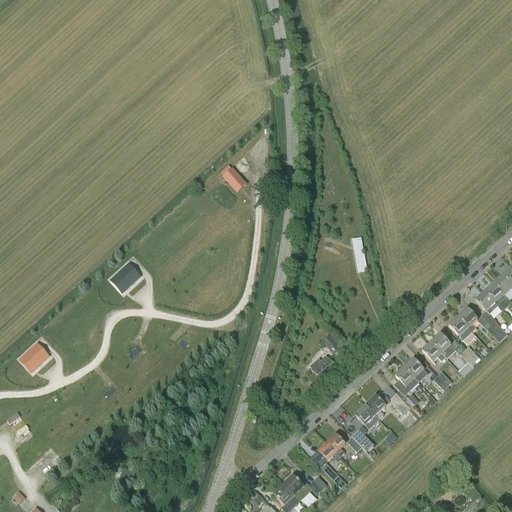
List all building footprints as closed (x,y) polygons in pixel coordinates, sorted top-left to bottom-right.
[(232,172),(224,179),(234,191),(243,184),(232,172)] [(359,275),(367,274),(361,240),(352,241),(354,247),(352,248),(356,268),(357,268),(359,275)] [(129,267),(113,281),(120,288),(122,286),(126,291),(140,279),(129,267)] [(511,271),(510,270),(502,278),(511,288),(511,271)] [(511,289),(511,288),(502,278),(493,286),(503,297),(511,289)] [(493,286),(484,294),(498,309),(507,301),(503,297),(493,286)] [(498,309),(484,294),(475,303),(489,317),(498,309)] [(458,319),(472,334),(476,331),(472,327),(477,323),(466,311),(458,319)] [(472,334),(458,319),(449,328),(463,343),(472,334)] [(491,328),(503,341),(507,337),(495,324),(491,328)] [(503,341),(491,328),(487,332),(499,345),(503,341)] [(337,360),(343,355),(347,352),(333,335),(323,344),(337,360)] [(450,348),(440,336),(431,345),(446,360),(448,358),(449,360),(456,354),(450,348)] [(446,360),(431,345),(422,353),(432,364),(437,360),(441,364),(446,360)] [(31,366),(35,371),(48,359),(37,346),(22,360),(29,368),(31,366)] [(468,349),(464,353),(468,357),(475,364),(479,361),(468,349)] [(468,357),(464,353),(460,357),(470,369),(471,368),(473,369),(476,366),(475,364),(468,357)] [(311,372),(321,383),(336,370),(326,359),(321,364),(319,361),(309,369),(311,372)] [(413,362),(404,370),(418,385),(427,377),(413,362)] [(395,378),(399,383),(393,388),(404,400),(419,386),(418,385),(404,370),(395,378)] [(437,378),(448,390),(452,386),(441,374),(437,378)] [(448,390),(437,378),(433,382),(445,395),(449,391),(448,390)] [(375,398),(365,408),(378,422),(383,417),(380,414),(390,405),(395,411),(396,410),(403,418),(414,407),(405,399),(404,400),(401,402),(396,396),(389,403),(384,398),(379,402),(375,398)] [(431,399),(426,404),(431,409),(436,405),(431,399)] [(378,422),(365,408),(356,418),(366,428),(370,423),(374,427),(378,422)] [(18,414),(7,421),(10,425),(21,418),(18,414)] [(373,446),(366,439),(359,431),(352,438),(366,453),(373,446)] [(340,460),(344,456),(340,451),(345,447),(335,437),(326,446),(336,455),(340,460)] [(356,454),(361,450),(351,440),(347,445),(356,454)] [(326,446),(311,460),(321,470),(331,459),(336,464),(340,460),(336,455),(326,446)] [(333,482),(338,478),(325,465),(321,470),(333,482)] [(293,478),(283,488),(297,503),(299,504),(312,492),(317,497),(321,493),(313,484),(309,488),(307,486),(304,489),(293,478)] [(281,511),(291,511),(299,505),(299,504),(297,503),(283,488),(273,497),(284,508),(281,511)] [(13,500),(18,505),(24,500),(18,494),(13,500)]
